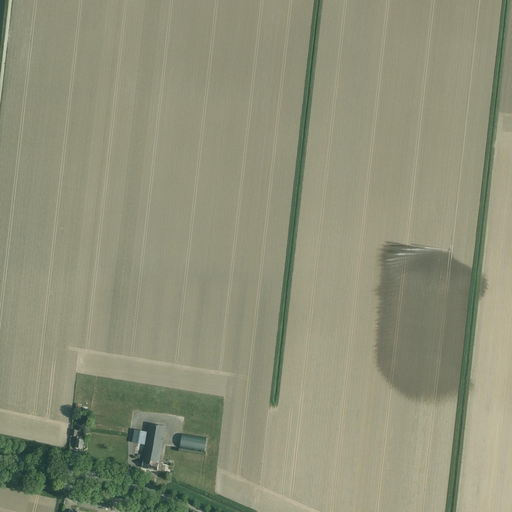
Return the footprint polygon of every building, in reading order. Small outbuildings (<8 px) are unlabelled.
[(142,468),(150,470),(157,426),(149,425),(143,461),(140,461),(140,466),(142,466),(142,468)] [(157,426),(150,470),(162,471),(163,464),(160,464),(161,462),(159,462),(165,427),(157,426)] [(135,431),(133,443),(138,444),(144,445),(146,432),(135,431)] [(207,438),(182,434),(179,449),(204,453),(207,438)] [(84,445),(84,441),(83,440),(84,438),(77,437),(77,440),(76,440),(75,448),(76,448),(76,449),(78,450),(79,449),(82,449),(83,445),(84,445)]
